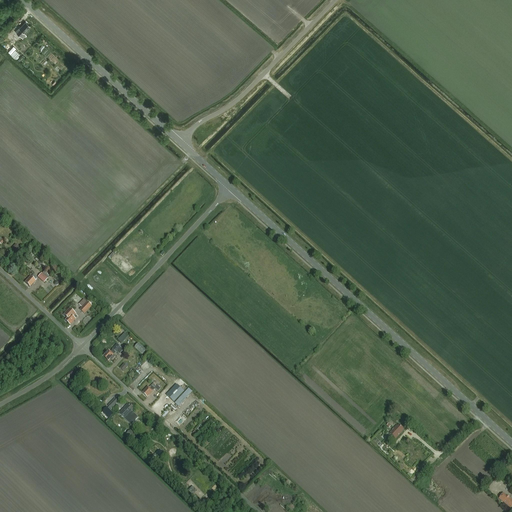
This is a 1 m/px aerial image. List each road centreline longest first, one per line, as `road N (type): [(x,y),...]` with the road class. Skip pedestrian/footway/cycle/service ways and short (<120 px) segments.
road 1 (secondary): [(511,443),(230,188)]
road 2 (unclassified): [(257,511),(81,346)]
road 3 (unclassified): [(81,346),(230,188)]
road 4 (secondary): [(180,142),(24,0)]
road 5 (unclassified): [(180,142),(232,104),(335,0)]
